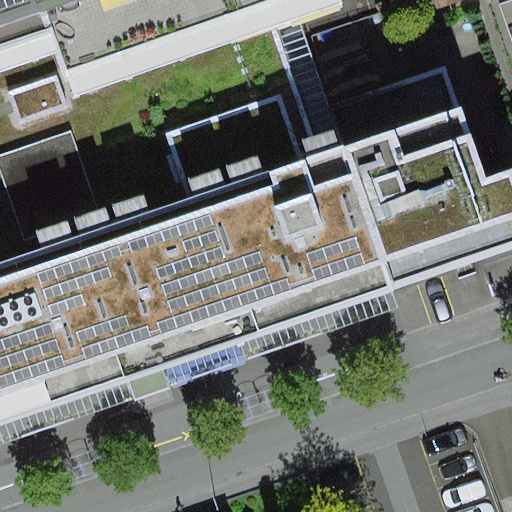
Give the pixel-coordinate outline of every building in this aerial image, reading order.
[(0,0),(0,59),(65,36),(80,79),(304,0),(0,0)] [(0,187),(360,65),(342,0),(304,0),(80,79),(65,36),(0,59),(0,187)] [(438,0),(441,8),(468,0),(438,0)] [(360,65),(0,187),(0,426),(433,279),(381,124),(360,65)] [(381,124),(433,279),(511,252),(511,91),(508,81),(381,124)]
